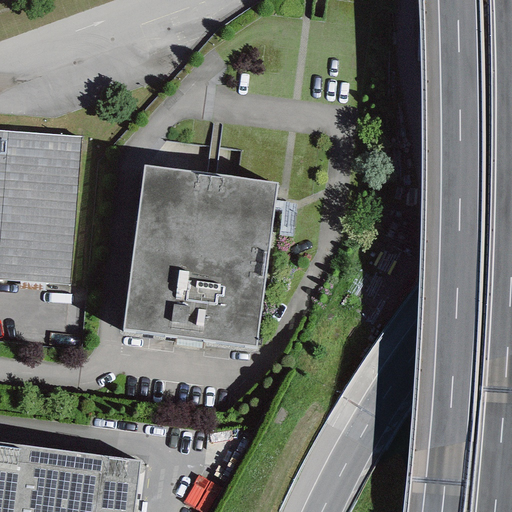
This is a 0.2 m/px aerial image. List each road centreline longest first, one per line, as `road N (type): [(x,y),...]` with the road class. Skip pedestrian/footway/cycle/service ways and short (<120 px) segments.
road 1 (motorway): [(450,0),(451,273),(435,511)]
road 2 (motorway): [(511,240),(406,371),(324,511)]
road 3 (unknown): [(0,417),(161,448),(173,481),(167,511)]
road 4 (motorway): [(497,511),(511,334)]
